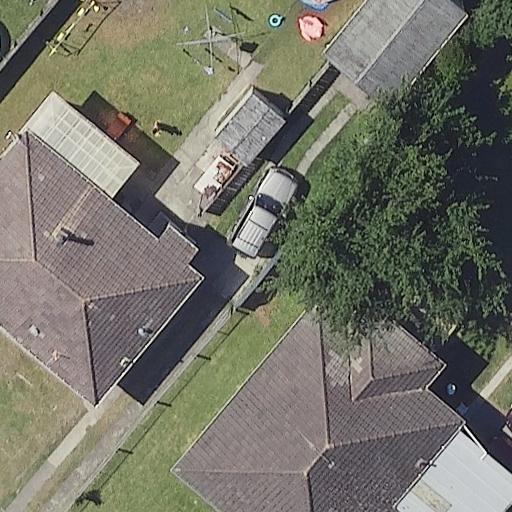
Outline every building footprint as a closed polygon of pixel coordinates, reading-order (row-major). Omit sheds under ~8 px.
[(476,7),(467,0),(364,0),(326,49),(398,106),(476,7)] [(289,110),(256,84),(219,131),(251,157),(289,110)] [(35,120),(0,160),(0,309),(98,393),(209,265),(196,254),(205,243),(178,219),(166,232),(35,120)] [(326,286),(178,459),(240,511),(403,511),(410,504),(398,494),(463,416),(471,409),(326,286)] [(398,494),(410,504),(419,511),(499,511),(511,497),(511,456),(463,416),(398,494)]
